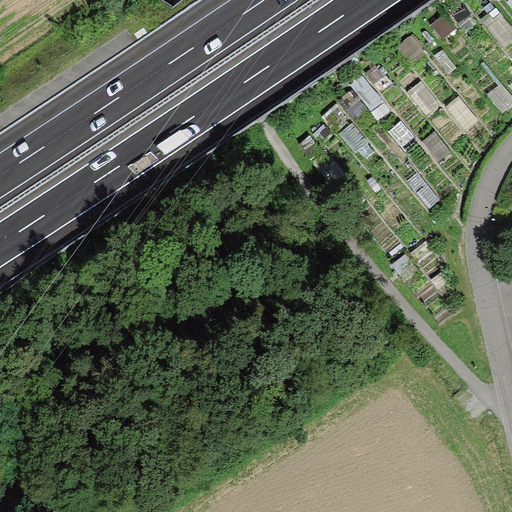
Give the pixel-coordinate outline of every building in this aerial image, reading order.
[(511,26),(501,9),(486,19),(505,49),(511,44),(511,26)] [(428,117),(443,107),(427,81),(412,91),(428,117)] [(471,129),(481,119),(460,98),(449,109),(471,129)] [(405,152),(420,142),(406,122),(392,132),(405,152)] [(359,125),(345,134),(356,153),(370,145),(359,125)] [(439,164),(454,155),(441,132),(425,141),(439,164)] [(430,209),(441,201),(414,162),(402,170),(430,209)]
